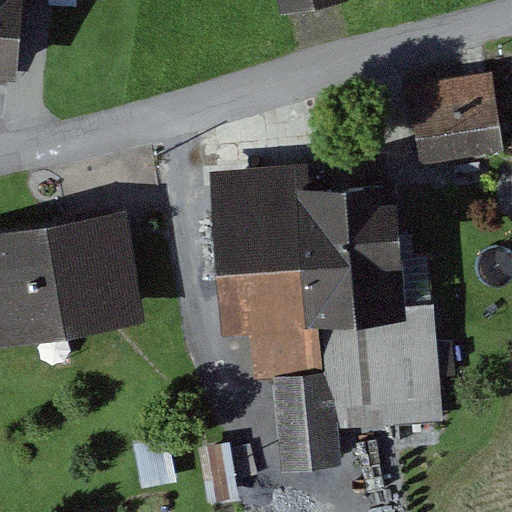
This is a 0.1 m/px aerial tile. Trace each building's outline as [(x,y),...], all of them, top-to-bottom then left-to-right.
[(0,0),(0,78),(39,82),(45,0),(0,0)] [(355,7),(354,0),(288,0),(290,13),(355,7)] [(511,149),(511,89),(511,85),(428,94),(435,158),(511,149)] [(321,171),(229,178),(242,335),(275,332),(286,466),(351,460),(348,426),(442,418),(424,193),(324,202),(321,171)] [(146,220),(0,238),(0,356),(160,337),(146,220)]
